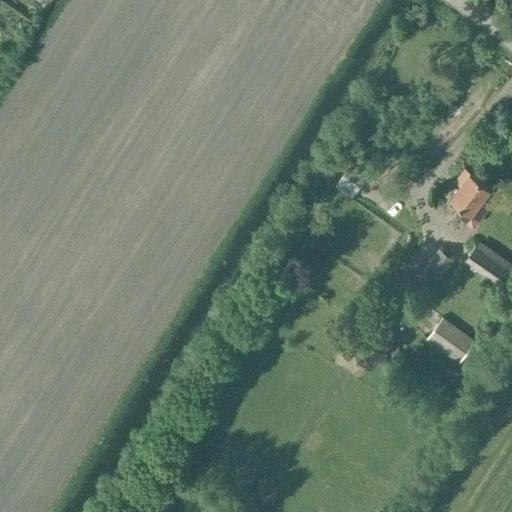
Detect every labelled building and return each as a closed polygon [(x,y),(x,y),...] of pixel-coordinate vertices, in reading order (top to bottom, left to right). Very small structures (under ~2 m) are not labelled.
[(368,176),(351,164),(338,182),(355,194),(368,176)] [(492,184),(467,166),(461,175),(466,178),(453,196),(461,202),(456,211),(476,225),(491,204),(483,198),(492,184)] [(511,270),(478,245),(468,258),(505,286),(511,275),(511,270)] [(442,247),(420,277),(435,288),(456,257),(442,247)] [(476,339),(442,315),(425,339),(459,363),(476,339)]
